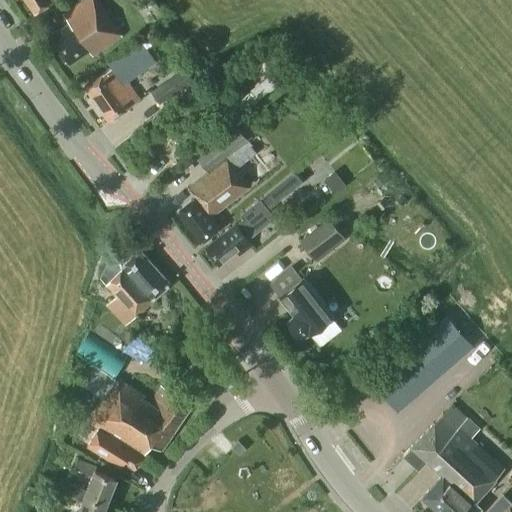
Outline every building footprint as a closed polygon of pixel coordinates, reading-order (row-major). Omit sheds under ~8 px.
[(24,0),(33,12),(50,0),(24,0)] [(90,54),(118,35),(93,0),(80,0),(61,14),(66,22),(49,36),(66,62),(86,49),(90,54)] [(139,98),(116,66),(133,54),(128,46),(111,58),(115,64),(84,85),(108,120),(139,98)] [(184,67),(150,91),(160,104),(193,80),(184,67)] [(170,106),(182,125),(229,93),(216,75),(170,106)] [(226,131),(244,116),(241,112),(257,100),(249,90),(215,117),(226,131)] [(247,145),(250,143),(236,124),(195,156),(207,172),(185,188),(192,197),(173,211),(197,243),(216,228),(209,218),(268,173),(247,145)] [(251,244),(246,238),(273,217),(266,208),(300,181),(292,170),(239,213),(243,218),(235,224),(234,223),(203,248),(217,265),(235,250),(237,253),(251,244)] [(328,216),(299,239),(317,262),(347,238),(328,216)] [(137,251),(122,265),(110,250),(97,276),(105,285),(115,296),(107,304),(124,323),(152,301),(150,299),(166,284),(137,251)] [(310,333),(331,317),(301,279),(281,295),(297,316),(288,323),(299,338),(308,330),(310,333)] [(371,379),(397,410),(473,344),(447,314),(371,379)] [(76,351),(115,377),(126,359),(88,333),(76,351)] [(137,335),(128,349),(149,362),(158,348),(137,335)] [(87,420),(97,427),(142,457),(150,445),(159,451),(189,407),(160,389),(148,406),(140,401),(143,397),(85,358),(72,379),(82,386),(69,404),(89,418),(87,420)] [(426,460),(463,418),(448,405),(410,445),(402,454),(408,460),(418,469),(426,459),(426,460)] [(72,411),(65,422),(78,431),(85,420),(72,411)] [(476,430),(463,418),(426,460),(441,473),(421,495),(439,511),(474,511),(478,508),(472,502),(502,468),(469,438),(476,430)] [(134,469),(142,457),(97,427),(86,444),(120,467),(124,462),(134,469)] [(231,444),(238,452),(245,446),(237,438),(231,444)] [(92,474),(86,488),(85,492),(105,500),(115,475),(94,467),(96,464),(79,457),(75,467),(92,474)] [(100,511),(105,500),(85,492),(86,488),(69,481),(65,492),(82,499),(77,511),(100,511)] [(511,511),(511,501),(502,493),(483,511),(511,511)]
